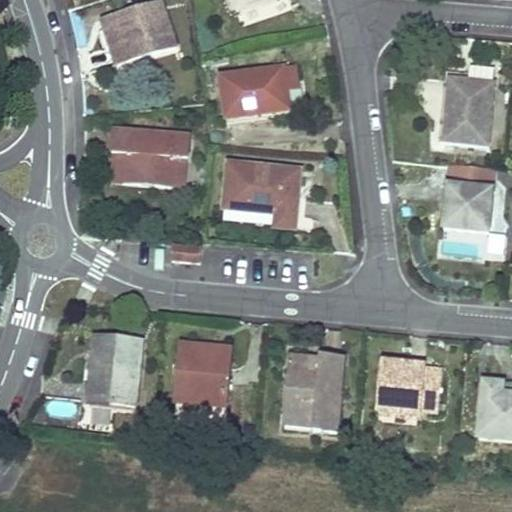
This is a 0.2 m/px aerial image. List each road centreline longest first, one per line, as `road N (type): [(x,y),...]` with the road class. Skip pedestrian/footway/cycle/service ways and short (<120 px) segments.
road 1 (residential): [(62,252),(143,290),(388,313)]
road 2 (residential): [(346,10),(388,313)]
road 3 (residential): [(346,10),(511,22)]
road 4 (residential): [(37,264),(0,396)]
road 5 (residential): [(511,323),(388,313)]
road 6 (residential): [(23,0),(49,120)]
